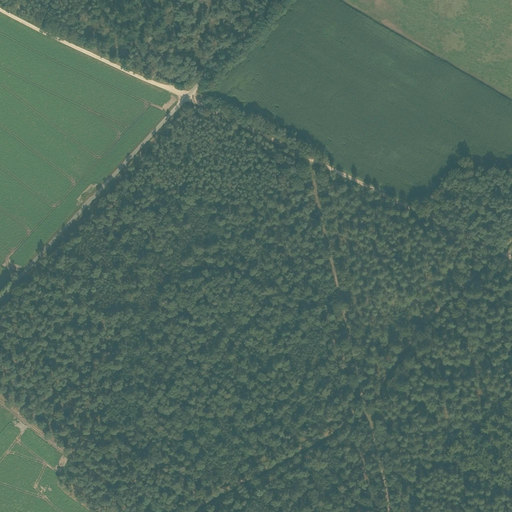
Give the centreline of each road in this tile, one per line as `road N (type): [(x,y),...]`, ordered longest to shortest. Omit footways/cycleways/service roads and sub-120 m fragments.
road 1 (unclassified): [(0,298),(278,0)]
road 2 (track): [(309,156),(388,509)]
road 3 (track): [(0,8),(309,156)]
road 4 (track): [(511,258),(309,156)]
road 5 (track): [(182,511),(367,413)]
road 6 (track): [(0,401),(141,511)]
